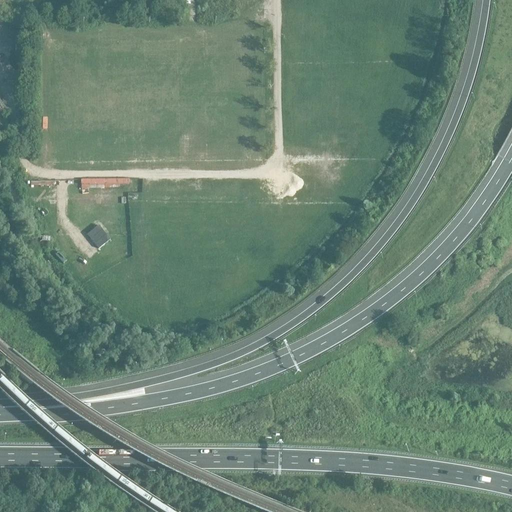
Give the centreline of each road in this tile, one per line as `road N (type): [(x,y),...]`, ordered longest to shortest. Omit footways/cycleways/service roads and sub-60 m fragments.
road 1 (motorway): [(486,0),(455,122),(433,166),(363,266),(312,311),(225,360),(2,415)]
road 2 (motorway): [(511,160),(465,228),(410,285),(310,351),(179,396),(2,415)]
road 3 (motorway): [(511,437),(270,441),(171,463)]
road 4 (motorway): [(511,486),(349,463),(171,463)]
road 5 (motorway): [(171,463),(0,469)]
